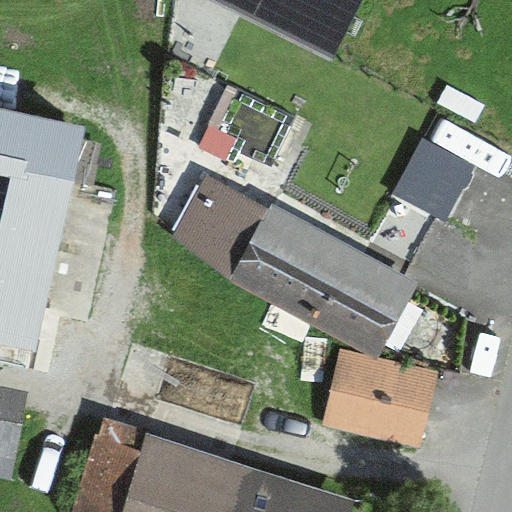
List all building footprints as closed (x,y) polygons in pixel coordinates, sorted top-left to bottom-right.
[(223,0),(316,46),(338,0),(223,0)] [(236,88),(212,138),(271,166),(295,116),(236,88)] [(0,279),(42,289),(74,140),(0,123),(0,279)] [(404,170),(394,197),(442,214),(452,187),(404,170)] [(213,183),(182,237),(369,343),(401,283),(213,183)] [(342,357),(328,418),(412,436),(427,371),(370,356),(368,364),(342,357)] [(10,416),(0,414),(0,465),(1,466),(10,416)] [(80,511),(327,511),(104,437),(80,511)]
